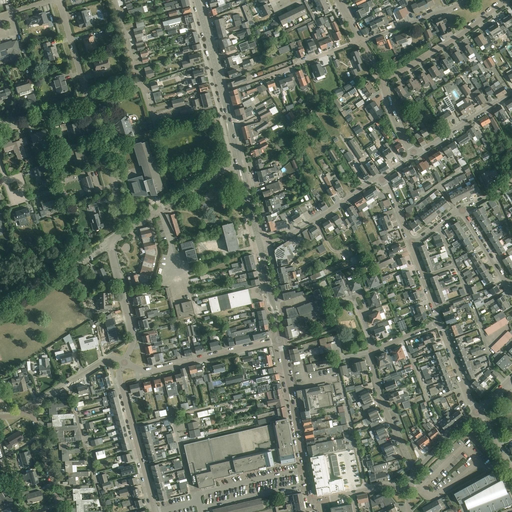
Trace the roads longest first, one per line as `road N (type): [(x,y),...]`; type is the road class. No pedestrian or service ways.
road 1 (primary): [(310,504),(279,339)]
road 2 (residential): [(124,362),(148,371),(279,339)]
road 3 (residential): [(155,511),(118,375),(124,362)]
road 4 (residential): [(222,92),(362,42)]
road 5 (residential): [(260,245),(381,178)]
road 6 (residential): [(365,490),(335,357)]
road 7 (residential): [(132,226),(87,101)]
road 8 (residential): [(414,473),(377,390),(370,350)]
road 9 (track): [(103,511),(67,385)]
